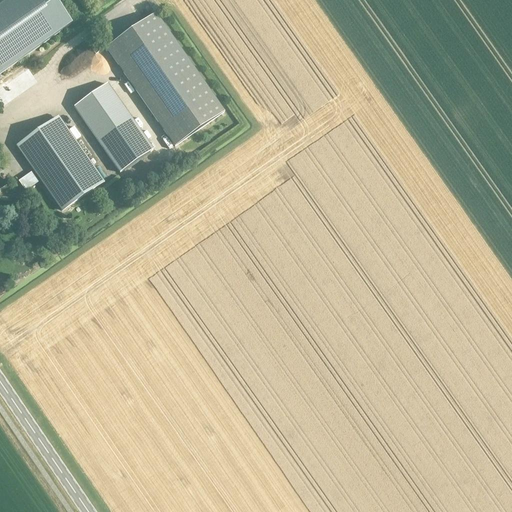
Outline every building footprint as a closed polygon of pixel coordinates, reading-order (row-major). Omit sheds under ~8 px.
[(54,0),(8,0),(0,6),(0,74),(72,24),(54,0)] [(155,14),(106,49),(175,147),(224,113),(155,14)] [(107,85),(74,108),(120,173),(153,150),(107,85)] [(102,183),(57,119),(18,147),(62,211),(102,183)] [(68,131),(75,141),(80,137),(73,128),(68,131)]
